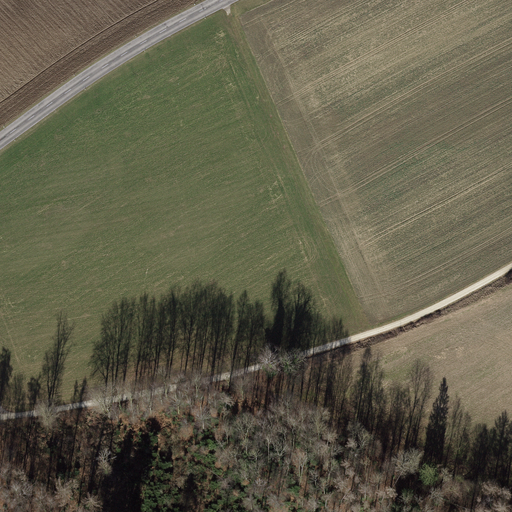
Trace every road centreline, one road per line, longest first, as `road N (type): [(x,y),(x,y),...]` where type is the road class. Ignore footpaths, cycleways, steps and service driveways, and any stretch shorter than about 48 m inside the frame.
road 1 (track): [(511,266),(370,335),(4,417)]
road 2 (track): [(370,335),(228,0)]
road 3 (tertiary): [(223,0),(97,72),(0,141)]
